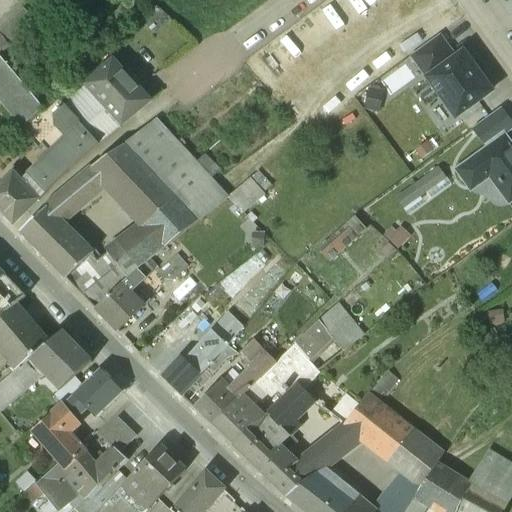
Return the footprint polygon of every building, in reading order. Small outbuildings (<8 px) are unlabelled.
[(0,36),(0,58),(0,59),(0,58),(0,56),(10,47),(0,36)] [(412,58),(427,80),(455,59),(440,38),(412,58)] [(427,80),(456,119),(492,93),(464,54),(455,59),(427,80)] [(43,109),(0,59),(0,58),(0,102),(3,106),(22,128),(43,109)] [(149,102),(113,63),(86,87),(122,126),(149,102)] [(405,67),(361,93),(372,109),(415,84),(405,67)] [(66,105),(28,139),(37,149),(41,145),(51,157),(41,167),(56,182),(86,155),(122,126),(86,87),(66,105)] [(19,130),(28,139),(66,105),(57,96),(43,109),(22,128),(19,130)] [(0,147),(19,130),(22,128),(3,106),(0,108),(0,147)] [(511,124),(501,109),(472,130),(486,149),(504,136),(505,136),(511,130),(511,124)] [(196,164),(155,121),(124,146),(198,223),(228,199),(229,199),(228,198),(211,180),(196,164)] [(486,149),(461,167),(462,169),(461,170),(459,176),(463,182),(470,182),(471,181),(473,183),(488,172),(496,183),(494,184),(509,205),(511,202),(511,151),(511,150),(511,149),(511,146),(505,136),(504,136),(486,149)] [(198,223),(124,146),(91,169),(107,186),(145,225),(166,248),(198,223)] [(220,171),(205,155),(196,164),(211,180),(220,171)] [(22,184),(13,174),(0,187),(0,211),(13,225),(56,183),(56,182),(41,167),(39,164),(28,175),(29,177),(22,184)] [(91,169),(45,207),(57,219),(65,212),(70,217),(107,186),(91,169)] [(439,169),(396,199),(403,209),(446,179),(439,169)] [(251,179),(228,198),(229,199),(228,199),(243,214),(265,195),(251,179)] [(57,219),(45,207),(43,209),(44,210),(20,232),(65,278),(90,253),(70,232),(74,229),(64,219),(60,223),(57,219)] [(325,250),(339,262),(366,230),(352,218),(325,250)] [(402,253),(413,233),(396,224),(388,237),(398,242),(394,249),(402,253)] [(145,225),(107,253),(127,279),(137,271),(147,263),(166,248),(145,225)] [(95,250),(91,254),(98,261),(101,258),(95,250)] [(101,258),(98,261),(91,254),(90,253),(65,278),(95,309),(127,279),(107,253),(101,258)] [(178,256),(157,274),(162,281),(170,282),(188,268),(178,256)] [(155,272),(147,263),(137,271),(127,279),(95,309),(117,332),(150,300),(138,288),(155,272)] [(0,288),(10,281),(0,271),(0,288)] [(10,281),(0,288),(0,317),(13,308),(26,298),(10,281)] [(183,311),(193,321),(208,306),(200,297),(188,306),(183,311)] [(364,336),(338,304),(327,314),(353,345),(364,336)] [(46,346),(13,308),(0,317),(0,350),(17,370),(25,364),(31,359),(46,346)] [(353,345),(327,314),(319,322),(333,339),(344,352),(353,345)] [(212,333),(228,348),(238,336),(244,329),(229,315),(212,333)] [(333,339),(319,322),(276,364),(259,380),(257,382),(272,397),(278,392),(284,399),(297,386),(298,386),(303,391),(318,372),(310,361),(333,339)] [(91,363),(62,332),(46,346),(31,359),(60,390),(75,378),(91,363)] [(212,333),(187,363),(201,377),(228,348),(212,333)] [(276,364),(254,340),(238,356),(259,380),(276,364)] [(181,357),(162,378),(181,397),(201,377),(187,363),(181,357)] [(17,370),(0,384),(0,411),(25,390),(22,386),(35,375),(25,364),(17,370)] [(119,391),(100,372),(90,383),(63,407),(72,417),(85,405),(89,409),(97,401),(104,407),(119,391)] [(388,373),(367,397),(379,407),(381,404),(399,383),(388,373)] [(60,390),(54,396),(62,405),(82,387),(75,378),(60,390)] [(238,400),(222,384),(194,409),(211,425),(238,400)] [(284,399),(267,415),(290,437),(291,436),(300,426),(293,418),(312,399),(303,391),(298,386),(297,386),(284,399)] [(346,395),(329,415),(343,426),(344,426),(360,406),(346,395)] [(265,417),(243,396),(239,400),(238,400),(211,425),(233,446),(246,432),(272,456),(290,437),(267,415),(265,417)] [(360,406),(381,423),(391,411),(381,404),(379,407),(367,397),(360,406)] [(63,407),(62,405),(52,415),(68,433),(78,424),(72,417),(63,407)] [(381,423),(360,406),(344,426),(362,440),(366,443),(381,423)] [(414,430),(391,411),(381,423),(404,442),(414,430)] [(68,433),(52,415),(34,430),(61,464),(66,471),(69,469),(85,455),(80,448),(68,433)] [(10,424),(3,416),(0,419),(6,427),(10,424)] [(118,419),(100,437),(114,450),(115,449),(120,453),(136,437),(118,419)] [(404,442),(381,423),(366,443),(389,462),(404,442)] [(296,463),(287,470),(301,486),(303,488),(318,476),(362,440),(344,426),(343,426),(296,463)] [(403,473),(422,488),(437,466),(444,455),(414,430),(404,442),(389,462),(403,473)] [(272,456),(246,432),(233,446),(286,497),(301,486),(287,470),(296,463),(287,453),(298,442),(291,436),(290,437),(272,456)] [(127,481),(122,486),(148,510),(187,471),(160,447),(127,481)] [(95,467),(85,455),(69,469),(92,494),(116,470),(125,461),(114,450),(95,467)] [(511,490),(511,467),(490,454),(472,487),(503,505),(511,490)] [(61,464),(35,486),(45,496),(63,482),(60,476),(66,471),(61,464)] [(472,487),(437,466),(422,488),(415,498),(439,511),(501,511),(503,505),(472,487)] [(92,494),(90,495),(74,509),(76,511),(97,511),(122,486),(127,481),(116,470),(92,494)] [(392,487),(411,504),(415,498),(422,488),(403,473),(392,487)] [(205,474),(177,510),(179,511),(203,511),(222,490),(205,474)] [(329,487),(318,476),(303,488),(301,486),(286,497),(305,511),(350,511),(355,507),(349,502),(329,487)] [(60,511),(78,498),(63,482),(45,496),(56,511),(60,511)] [(384,498),(373,511),(405,511),(411,504),(392,487),(384,498)] [(357,503),(352,498),(349,502),(355,507),(357,503)] [(216,511),(238,511),(221,503),(216,511)]
